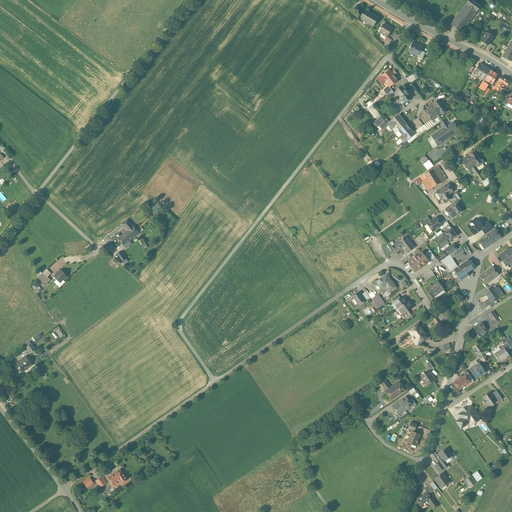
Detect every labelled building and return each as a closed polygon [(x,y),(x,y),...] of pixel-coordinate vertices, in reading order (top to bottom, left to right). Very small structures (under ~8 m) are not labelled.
[(481,7),(470,0),(468,0),(463,7),(474,16),(481,7)] [(463,7),(450,25),(461,33),(474,16),(463,7)] [(372,14),(365,10),(359,19),(366,23),(372,14)] [(378,18),(372,14),(366,23),(373,27),(378,18)] [(392,28),(385,23),(382,28),(379,32),(387,37),(392,28)] [(493,37),(486,33),(481,41),(484,44),(486,46),(487,45),(487,46),(493,37)] [(387,37),(384,42),(385,43),(384,45),(388,48),(390,46),(389,45),(392,40),(387,37)] [(418,46),(413,44),(413,43),(412,43),(408,52),(418,57),(422,47),(418,46)] [(511,59),(511,53),(506,50),(502,57),(511,62),(511,59)] [(474,61),(466,56),(463,61),(472,66),(474,61)] [(490,70),(479,64),(474,73),(484,80),(490,70)] [(389,70),(377,79),(378,80),(376,81),(378,85),(380,83),(382,85),(385,82),(386,83),(388,86),(390,87),(398,81),(389,70)] [(498,75),(490,70),(484,80),(479,88),(484,91),(485,89),(486,89),(485,89),(488,85),(486,84),(488,82),(492,85),(497,75),(498,75)] [(509,83),(501,77),(494,87),(496,89),(500,92),(505,85),(507,86),(509,83)] [(388,86),(383,90),(384,91),(387,94),(392,90),(390,87),(388,86)] [(402,87),(400,88),(400,87),(394,91),(395,92),(398,96),(399,97),(400,97),(406,92),(402,87)] [(406,92),(400,97),(401,100),(404,103),(406,102),(407,103),(410,100),(409,99),(411,98),(406,92)] [(438,100),(433,103),(434,104),(431,106),(439,117),(446,111),(438,100)] [(439,117),(431,106),(425,111),(432,121),(439,117)] [(390,122),(387,124),(389,125),(396,134),(406,125),(398,115),(390,122)] [(387,119),(379,126),(383,130),(389,125),(387,124),(390,122),(387,119)] [(444,119),(440,123),(444,128),(446,126),(448,125),(444,119)] [(424,127),(427,130),(435,124),(432,121),(424,127)] [(448,125),(446,126),(453,137),(460,132),(454,121),(451,123),(448,125)] [(406,125),(396,134),(403,142),(404,143),(406,141),(414,134),(413,132),(406,125)] [(423,126),(413,132),(414,134),(417,137),(418,136),(427,130),(424,127),(423,126)] [(444,128),(431,136),(438,147),(453,137),(446,126),(444,128)] [(406,141),(408,144),(417,137),(414,134),(406,141)] [(473,151),(469,154),(470,154),(462,160),(470,172),(472,170),(476,167),(478,166),(482,164),(473,151)] [(427,158),(421,162),(428,170),(433,166),(427,158)] [(446,179),(438,166),(434,169),(442,182),(446,179)] [(483,177),(476,167),(472,170),(479,180),(483,177)] [(433,169),(423,175),(432,188),(442,182),(434,169),(433,169)] [(432,188),(423,175),(420,177),(428,190),(432,188)] [(446,203),(447,202),(449,201),(455,198),(453,196),(452,197),(450,195),(454,192),(448,183),(436,192),(442,201),(442,202),(443,204),(445,204),(446,203)] [(456,204),(447,210),(452,218),(461,212),(456,204)] [(427,217),(420,222),(424,227),(427,224),(431,222),(427,217)] [(431,222),(427,224),(424,227),(429,234),(432,232),(442,225),(437,218),(431,222)] [(469,224),(467,226),(474,235),(481,230),(485,235),(493,229),(488,222),(483,225),(477,218),(474,221),(472,220),(470,222),(469,224)] [(127,220),(122,224),(126,229),(131,225),(127,220)] [(131,225),(126,229),(128,231),(118,239),(120,242),(125,238),(126,238),(136,230),(133,226),(133,227),(131,225)] [(438,238),(435,240),(435,239),(435,240),(434,240),(440,248),(450,241),(457,236),(451,228),(438,238)] [(495,229),(486,235),(487,236),(478,242),(484,249),(501,237),(495,229)] [(136,230),(126,238),(125,238),(120,242),(124,246),(125,245),(129,241),(139,233),(136,230)] [(414,248),(406,236),(394,244),(398,250),(402,247),(407,253),(414,248)] [(453,245),(446,250),(449,255),(457,250),(453,245)] [(457,250),(449,255),(452,259),(464,251),(461,247),(457,250)] [(126,259),(121,251),(116,255),(122,262),(126,259)] [(416,257),(422,266),(428,262),(422,253),(416,257)] [(511,262),(505,253),(499,257),(503,262),(506,266),(507,265),(511,262)] [(449,255),(442,260),(444,264),(447,262),(452,259),(449,255)] [(422,266),(416,257),(415,256),(413,257),(413,258),(414,259),(408,263),(415,272),(422,266)] [(462,265),(458,268),(458,267),(453,270),(460,281),(468,276),(466,273),(473,269),(468,260),(462,264),(462,265)] [(454,262),(450,265),(453,270),(458,267),(454,262)] [(506,266),(503,262),(500,263),(505,271),(509,268),(507,265),(506,266)] [(493,267),(480,277),(482,279),(481,280),(483,283),(484,282),(485,284),(499,274),(493,267)] [(67,276),(61,270),(54,277),(60,283),(67,276)] [(460,281),(453,270),(448,274),(450,277),(455,284),(460,281)] [(50,280),(43,273),(37,278),(43,283),(44,282),(46,285),(50,280),(50,281),(50,280)] [(387,275),(373,284),(379,293),(386,289),(389,293),(396,288),(387,275)] [(438,282),(428,289),(434,297),(443,290),(444,290),(438,282)] [(504,295),(497,285),(494,288),(501,297),(504,295)] [(488,299),(478,306),(481,310),(496,301),(489,289),(484,292),(488,299)] [(443,290),(434,297),(435,298),(444,292),(443,290)] [(360,291),(352,296),(358,305),(366,300),(360,291)] [(385,304),(377,294),(371,299),(378,309),(385,304)] [(402,297),(394,303),(398,308),(406,303),(406,302),(402,297)] [(408,301),(406,302),(406,303),(398,308),(400,310),(402,314),(405,313),(408,311),(413,307),(410,303),(408,301)] [(495,315),(491,318),(492,320),(495,325),(500,322),(495,315)] [(418,323),(408,331),(412,337),(415,341),(416,340),(419,344),(428,337),(418,323)] [(482,323),(474,329),(478,336),(486,330),(482,323)] [(408,331),(398,338),(399,340),(397,341),(400,345),(412,337),(408,331)] [(31,344),(26,348),(30,353),(32,351),(35,349),(31,344)] [(504,348),(494,355),(500,363),(509,356),(506,352),(508,350),(504,344),(502,346),(504,348)] [(25,356),(16,364),(22,372),(32,365),(25,356)] [(483,356),(475,361),(478,364),(479,363),(480,365),(486,361),(483,356)] [(478,364),(469,370),(475,379),(485,372),(480,365),(479,363),(478,364)] [(428,370),(420,376),(426,386),(435,379),(428,370)] [(465,374),(453,383),(457,388),(459,390),(466,385),(467,387),(472,383),(465,374)] [(386,380),(381,384),(386,391),(391,387),(386,380)] [(391,387),(386,391),(392,400),(405,391),(399,382),(391,387)] [(490,392),(482,397),(486,402),(485,403),(488,407),(497,401),(490,392)] [(429,394),(422,399),(426,404),(433,399),(429,394)] [(406,397),(399,402),(405,410),(412,406),(409,401),(406,397)] [(399,402),(392,407),(396,411),(398,415),(399,415),(405,410),(399,402)] [(467,410),(464,412),(463,412),(459,415),(461,418),(462,418),(466,425),(471,422),(475,422),(476,418),(479,416),(472,406),(467,409),(467,410)] [(461,418),(457,422),(461,428),(466,425),(462,418),(461,418)] [(417,425),(410,423),(408,428),(415,431),(417,425)] [(420,435),(412,431),(407,443),(412,445),(411,447),(415,448),(420,435)] [(501,445),(498,448),(503,454),(507,451),(501,445)] [(447,448),(439,454),(443,460),(444,461),(445,461),(452,455),(447,448)] [(444,461),(443,460),(439,462),(444,469),(448,466),(445,461),(444,461)] [(439,462),(435,465),(440,472),(444,469),(439,462)] [(120,469),(108,478),(114,486),(117,483),(120,481),(121,483),(127,479),(120,469)] [(472,475),(477,482),(482,478),(477,471),(472,475)] [(449,482),(443,473),(435,479),(441,488),(449,482)] [(84,482),(88,488),(96,483),(91,477),(84,482)] [(104,477),(98,481),(102,487),(108,483),(104,477)] [(475,484),(471,478),(467,481),(471,487),(475,484)] [(427,493),(417,501),(422,507),(429,502),(434,509),(438,506),(433,499),(432,499),(428,494),(428,493),(427,493)]
